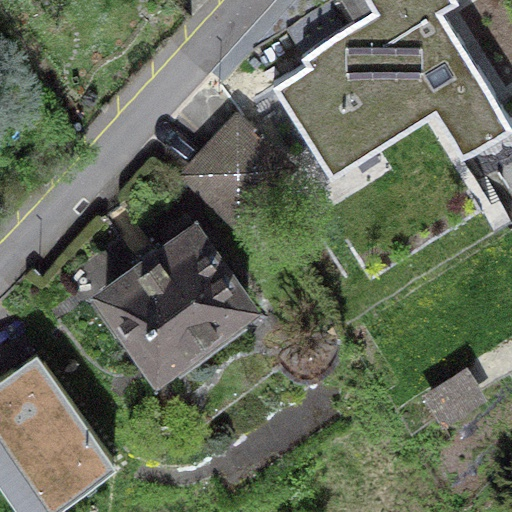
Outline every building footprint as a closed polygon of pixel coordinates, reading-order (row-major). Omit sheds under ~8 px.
[(368,0),(373,7),(301,51),(307,60),(273,80),(331,173),(375,145),(367,131),(426,95),(461,151),(511,119),(441,7),(451,0),(368,0)] [(141,10),(109,3),(95,65),(127,73),(141,10)] [(212,144),(261,189),(286,163),(236,117),(212,144)] [(212,144),(189,170),(237,215),(261,189),(212,144)] [(139,266),(105,291),(158,363),(168,356),(179,370),(245,322),(236,308),(246,300),(193,227),(159,252),(156,250),(137,264),(139,266)] [(35,350),(0,375),(0,432),(51,502),(113,457),(35,350)]
